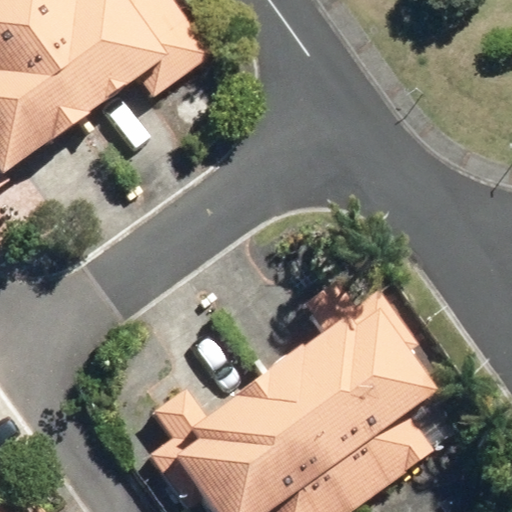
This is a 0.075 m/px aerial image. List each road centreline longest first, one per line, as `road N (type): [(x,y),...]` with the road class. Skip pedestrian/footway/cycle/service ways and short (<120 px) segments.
road 1 (residential): [(6,363),(355,122)]
road 2 (residential): [(355,122),(495,278)]
road 3 (residential): [(6,363),(114,511)]
road 4 (residential): [(270,0),(355,122)]
